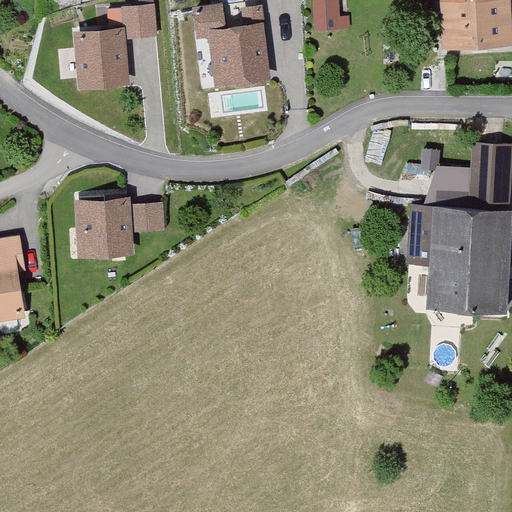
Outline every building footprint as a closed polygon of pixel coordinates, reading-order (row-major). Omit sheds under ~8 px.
[(334,0),(313,0),(315,26),(335,26),(334,0)] [(511,22),(510,0),(441,0),(446,56),(511,51),(511,22)] [(216,90),(270,84),(262,10),(240,13),(242,30),(226,31),(224,9),(193,13),(197,46),(211,44),(216,90)] [(73,37),(77,93),(130,89),(127,44),(157,42),(155,11),(107,15),(109,34),(73,37)] [(422,145),(423,163),(440,163),(439,145),(422,145)] [(440,170),(426,211),(509,216),(511,160),(511,148),(472,147),(471,171),(440,170)] [(81,204),(83,253),(130,251),(128,202),(81,204)] [(161,204),(134,206),(135,230),(163,228),(161,204)] [(428,313),(510,316),(511,269),(511,215),(509,216),(426,211),(409,211),(406,270),(431,271),(428,313)] [(0,324),(24,321),(17,269),(25,268),(21,241),(0,243),(0,324)] [(411,281),(410,298),(426,298),(427,282),(411,281)]
